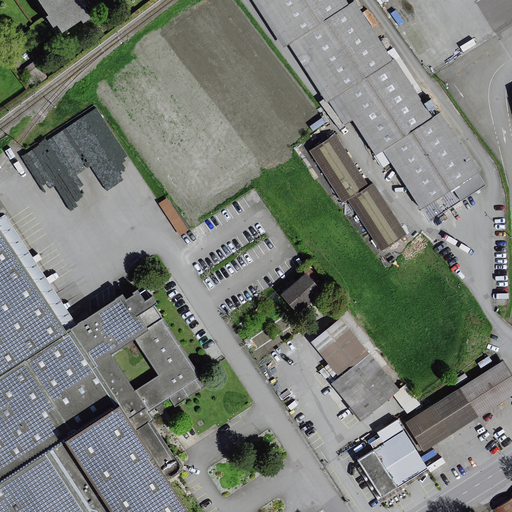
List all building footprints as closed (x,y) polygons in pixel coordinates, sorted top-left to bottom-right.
[(35,0),(45,15),(43,17),(50,28),(54,25),(59,33),(78,20),(80,23),(91,16),(80,0),(35,0)] [(344,0),(255,0),(339,125),(345,121),(370,158),(378,151),(418,210),(479,170),(439,110),(430,115),(395,54),(390,58),(353,0),(350,0),(347,3),(344,0)] [(46,78),(35,63),(21,74),(33,88),(46,78)] [(337,133),(311,150),(345,202),(349,199),(371,185),(337,133)] [(371,185),(349,199),(383,251),(409,234),(375,182),(371,185)] [(160,201),(181,233),(189,228),(168,196),(160,201)] [(0,511),(178,511),(160,484),(181,470),(144,414),(166,400),(172,409),(205,387),(147,299),(141,303),(131,287),(63,332),(0,236),(0,511)] [(308,272),(284,293),(301,312),(325,291),(308,272)] [(371,351),(333,382),(364,419),(402,388),(371,351)] [(511,378),(503,363),(408,423),(425,449),(436,442),(463,425),(511,393),(511,378)] [(404,429),(358,459),(382,497),(429,467),(404,429)] [(511,511),(511,500),(497,510),(498,511),(511,511)]
